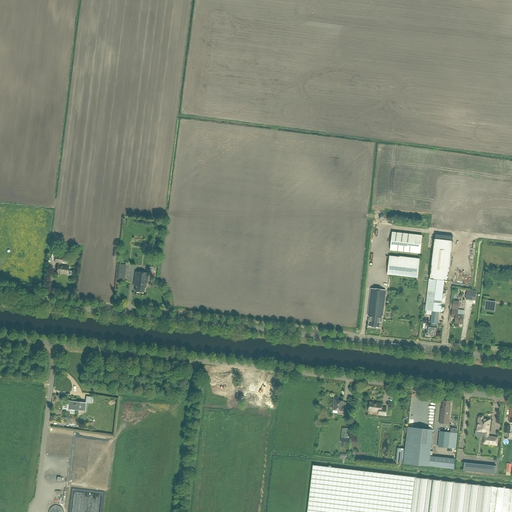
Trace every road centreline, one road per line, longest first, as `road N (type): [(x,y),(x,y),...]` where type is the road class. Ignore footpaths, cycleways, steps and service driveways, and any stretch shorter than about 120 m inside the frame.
road 1 (unclassified): [(511,398),(0,337)]
road 2 (tertiary): [(511,358),(0,298)]
road 3 (track): [(511,240),(382,226)]
